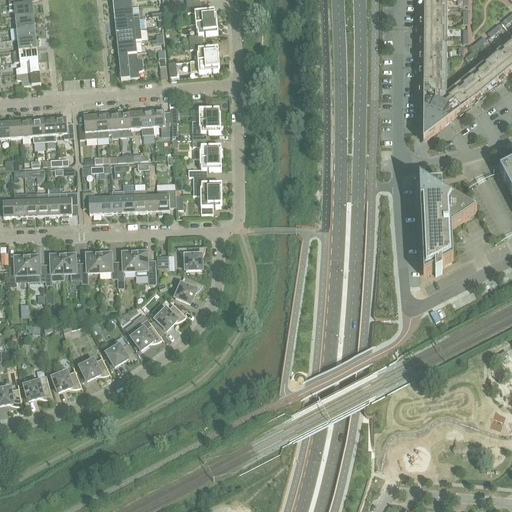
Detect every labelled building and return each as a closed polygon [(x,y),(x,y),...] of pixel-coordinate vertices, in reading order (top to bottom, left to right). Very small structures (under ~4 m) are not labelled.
[(112,0),(113,11),(132,9),(131,0),(112,0)] [(193,0),(194,1),(186,2),(187,8),(200,7),(200,1),(205,0),(193,0)] [(423,146),(454,120),(511,72),(511,42),(483,66),(469,78),(472,82),(441,107),(442,67),(447,67),(447,49),(447,0),(424,0),(424,69),(423,146)] [(34,16),(32,4),(9,7),(9,12),(9,13),(10,13),(12,13),(13,14),(14,14),(15,18),(34,16)] [(194,15),(196,27),(217,24),(216,15),(215,16),(214,12),(201,13),(200,7),(187,8),(187,15),(194,15)] [(139,15),(133,16),(132,9),(113,11),(115,23),(133,21),(139,21),(139,15)] [(15,18),(16,30),(35,28),(34,16),(15,18)] [(133,21),(115,23),(116,34),(135,33),(141,32),(139,21),(133,21)] [(218,36),(217,24),(196,27),(196,35),(198,35),(198,38),(189,39),(189,45),(203,44),(203,38),(218,36)] [(36,40),(35,28),(16,30),(17,42),(36,40)] [(135,33),(116,34),(117,46),(136,44),(136,43),(142,43),(141,32),(135,33)] [(17,42),(18,53),(37,51),(36,40),(17,42)] [(136,44),(117,46),(118,58),(137,56),(136,44)] [(203,44),(189,45),(190,52),(198,52),(198,55),(197,55),(198,63),(219,62),(218,49),(204,50),(203,44)] [(38,63),(37,51),(18,53),(20,65),(38,63)] [(137,56),(118,58),(120,70),(143,67),(142,62),(143,62),(141,61),(140,61),(139,61),(137,60),(137,56)] [(219,62),(198,63),(191,64),(191,76),(199,75),(199,76),(219,74),(218,70),(220,70),(219,62)] [(16,77),(40,75),(38,63),(20,65),(20,69),(19,70),(18,70),(15,72),(16,72),(16,77)] [(168,66),(170,80),(177,79),(176,65),(168,66)] [(143,73),(144,72),(143,71),(143,67),(120,70),(121,82),(139,80),(139,74),(140,74),(141,73),(143,73)] [(41,87),(40,75),(16,77),(17,82),(16,82),(18,82),(19,83),(20,83),(22,83),(22,89),(41,87)] [(152,114),(154,130),(161,130),(161,135),(169,134),(169,125),(165,126),(164,110),(156,111),(156,114),(152,114)] [(199,124),(220,123),(220,115),(219,115),(219,111),(199,112),(199,124)] [(131,132),(129,116),(123,116),(122,112),(118,112),(118,116),(119,133),(120,139),(131,138),(131,132)] [(177,112),(170,113),(170,115),(171,127),(178,126),(177,112)] [(96,135),(95,118),(88,119),(88,114),(83,115),(84,128),(78,128),(79,142),(85,142),(97,141),(96,135)] [(154,130),(152,114),(141,115),(142,131),(143,138),(154,137),(154,130)] [(142,131),(141,115),(129,116),(131,132),(142,131)] [(108,140),(108,137),(113,137),(113,140),(120,139),(119,133),(118,116),(106,117),(108,140)] [(108,140),(106,117),(95,118),(96,135),(97,141),(108,140)] [(55,121),(56,138),(64,137),(64,141),(74,141),(73,126),(67,127),(67,120),(55,121)] [(56,138),(55,121),(44,122),(45,139),(45,144),(57,143),(56,138)] [(45,139),(44,122),(32,123),(33,139),(34,145),(45,144),(45,139)] [(32,123),(21,124),(22,140),(33,139),(32,123)] [(220,123),(199,124),(199,132),(201,132),(201,135),(192,136),(192,143),(206,142),(206,136),(221,136),(220,123)] [(21,124),(9,125),(10,141),(22,140),(21,124)] [(1,142),(10,141),(9,125),(0,125),(0,146),(1,147),(1,142)] [(200,161),(221,161),(221,148),(206,149),(206,142),(192,143),(193,150),(201,149),(201,152),(193,153),(193,160),(200,160),(200,161)] [(221,161),(200,161),(200,170),(201,170),(201,173),(188,173),(189,180),(193,180),(207,180),(207,173),(221,173),(221,161)] [(511,166),(499,173),(511,197),(511,166)] [(207,180),(193,180),(193,191),(200,191),(201,198),(222,198),(222,186),(207,186),(207,180)] [(419,186),(420,208),(423,280),(435,274),(435,278),(442,275),(442,270),(453,264),(452,232),(477,216),(442,198),(442,190),(430,190),(430,191),(431,192),(419,186)] [(49,219),(48,196),(48,190),(37,191),(37,196),(38,219),(45,219),(45,223),(49,223),(49,219)] [(134,193),(135,215),(147,215),(146,199),(146,192),(134,193)] [(111,194),(112,200),(112,216),(124,216),(123,199),(123,193),(111,194)] [(123,193),(123,199),(124,216),(124,220),(128,219),(128,216),(135,215),(134,193),(123,193)] [(157,193),(157,198),(158,215),(158,218),(162,218),(162,214),(170,214),(170,210),(176,210),(175,199),(175,194),(175,193),(157,193)] [(60,202),(60,195),(48,196),(49,219),(61,218),(60,202)] [(72,218),(72,209),(79,209),(78,195),(60,195),(60,202),(61,218),(62,218),(62,221),(69,221),(69,218),(72,218)] [(82,210),(89,210),(89,217),(101,217),(100,200),(94,201),(94,195),(82,195),(82,210)] [(38,219),(37,196),(25,197),(26,203),(26,220),(38,219)] [(26,203),(25,197),(14,197),(14,204),(15,220),(22,220),(22,224),(26,224),(26,220),(26,203)] [(157,198),(146,199),(147,215),(158,215),(157,198)] [(222,206),(222,198),(201,198),(201,217),(214,217),(214,210),(221,210),(221,206),(222,206)] [(112,200),(100,200),(101,217),(112,216),(112,200)] [(14,204),(4,204),(4,202),(0,202),(0,219),(3,219),(3,221),(15,220),(14,204)] [(202,273),(201,261),(204,256),(205,250),(205,249),(187,250),(187,259),(185,259),(186,274),(202,273)] [(123,268),(117,268),(118,281),(118,291),(124,291),(123,274),(135,274),(135,252),(127,254),(127,255),(122,255),(123,268)] [(135,252),(135,274),(148,273),(148,287),(156,287),(155,267),(148,267),(147,254),(142,255),(143,253),(135,252)] [(87,269),(81,270),(82,282),(82,286),(88,286),(87,276),(99,275),(99,254),(91,255),(91,257),(86,257),(87,269)] [(112,281),(118,281),(117,268),(111,268),(111,256),(107,256),(107,255),(99,254),(99,275),(112,275),(112,281)] [(51,271),(45,271),(46,284),(46,288),(52,287),(52,283),(64,282),(64,277),(63,255),(55,257),(55,258),(51,258),(51,271)] [(71,283),(82,282),(81,270),(76,270),(75,257),(71,258),(71,256),(63,255),(64,277),(71,276),(71,283)] [(16,289),(16,285),(28,284),(28,278),(27,257),(19,258),(19,260),(15,260),(15,272),(9,273),(10,289),(16,289)] [(40,284),(46,284),(45,271),(40,271),(39,259),(35,259),(35,257),(27,257),(28,278),(28,284),(40,284)] [(169,259),(157,259),(157,272),(168,274),(169,259)] [(190,307),(195,296),(199,293),(203,288),(203,287),(186,280),(183,288),(181,287),(175,301),(190,307)] [(166,312),(155,323),(167,334),(175,325),(181,324),(186,320),(173,307),(167,313),(166,312)] [(100,329),(97,323),(86,324),(92,334),(100,329)] [(72,332),(70,326),(62,330),(64,335),(72,332)] [(51,328),(44,330),(46,337),(53,334),(51,328)] [(141,354),(151,346),(157,346),(162,343),(163,343),(152,328),(145,333),(144,332),(132,341),(141,354)] [(120,349),(107,356),(115,370),(125,364),(131,364),(137,361),(137,362),(137,361),(128,346),(121,350),(120,349)] [(498,357),(501,362),(508,357),(506,352),(498,357)] [(94,363),(80,370),(87,384),(98,379),(104,379),(109,377),(110,378),(110,377),(102,361),(95,365),(94,363)] [(66,375),(52,381),(58,396),(69,391),(75,392),(81,391),(82,391),(75,374),(67,377),(66,375)] [(46,378),(23,384),(28,404),(40,401),(46,402),(52,402),(53,402),(47,381),(46,378)] [(10,391),(0,392),(0,409),(10,407),(15,409),(21,409),(22,409),(19,392),(11,393),(10,391)]
